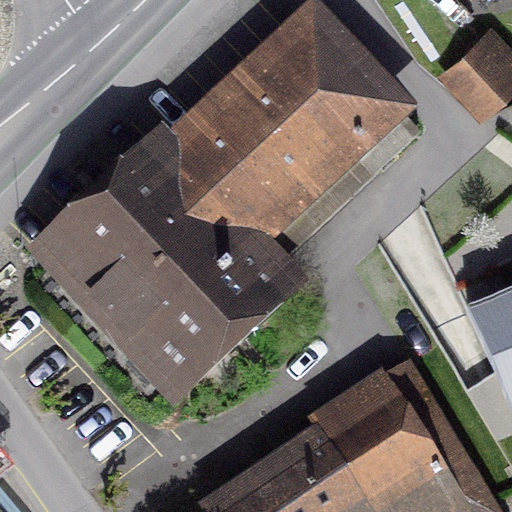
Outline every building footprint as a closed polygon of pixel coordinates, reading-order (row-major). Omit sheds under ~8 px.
[(314,24),(54,270),(177,400),(304,280),(267,241),(400,115),(314,24)] [(511,85),(511,69),(483,41),(445,80),(483,116),(511,85)] [(511,296),(476,312),(511,395),(511,296)] [(496,511),(410,372),(313,429),(226,511),(496,511)] [(0,491),(12,481),(0,466),(0,491)]
